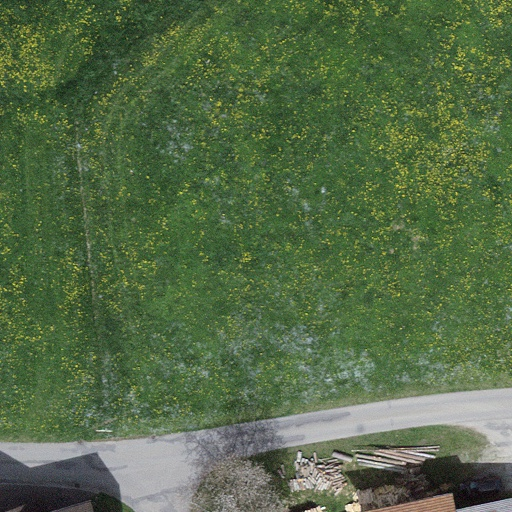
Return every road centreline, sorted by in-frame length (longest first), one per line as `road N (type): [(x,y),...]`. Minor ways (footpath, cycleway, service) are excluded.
road 1 (unclassified): [(511,403),(376,419),(136,466)]
road 2 (unclassified): [(136,466),(0,471)]
